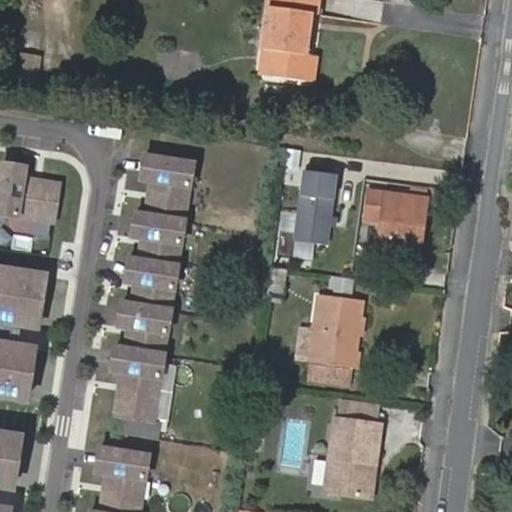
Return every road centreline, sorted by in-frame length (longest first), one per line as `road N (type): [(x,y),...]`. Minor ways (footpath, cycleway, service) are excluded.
road 1 (residential): [(49,511),(104,153),(86,135),(0,123)]
road 2 (residential): [(451,511),(511,89)]
